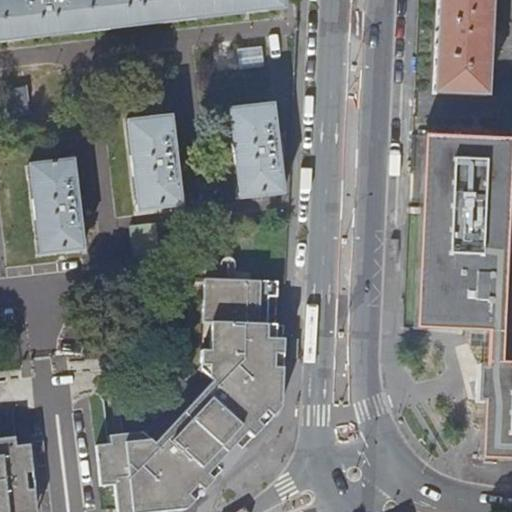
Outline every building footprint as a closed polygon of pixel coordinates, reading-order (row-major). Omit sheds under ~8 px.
[(0,0),(0,42),(284,8),(283,0),(0,0)] [(438,0),(435,91),(485,93),(489,0),(438,0)] [(229,111),(239,200),(282,195),(272,106),(229,111)] [(511,110),(498,110),(497,138),(511,138),(511,110)] [(128,122),(138,211),(181,206),(171,117),(128,122)] [(511,138),(497,138),(413,133),(404,282),(402,339),(413,375),(438,408),(474,449),(488,461),(506,468),(511,468),(511,138)] [(29,165),(38,255),(81,250),(72,160),(29,165)] [(136,257),(128,267),(146,280),(160,260),(157,238),(156,229),(155,222),(134,225),(136,257)] [(136,257),(134,225),(129,226),(131,255),(124,264),(128,267),(136,257)] [(209,324),(208,350),(200,351),(199,366),(207,366),(206,377),(210,381),(190,402),(228,437),(238,427),(245,433),(251,438),(279,407),(282,326),(274,326),(275,283),(202,280),(201,323),(209,324)] [(171,423),(209,458),(199,469),(206,474),(245,433),(238,427),(228,437),(190,402),(171,423)] [(94,447),(99,487),(113,486),(115,511),(161,511),(186,510),(212,480),(206,474),(199,469),(209,458),(171,423),(152,444),(148,440),(138,442),(137,433),(108,436),(108,445),(94,447)] [(0,511),(23,511),(23,510),(37,508),(34,488),(27,489),(26,472),(32,472),(29,444),(16,446),(15,437),(0,438),(0,511)]
